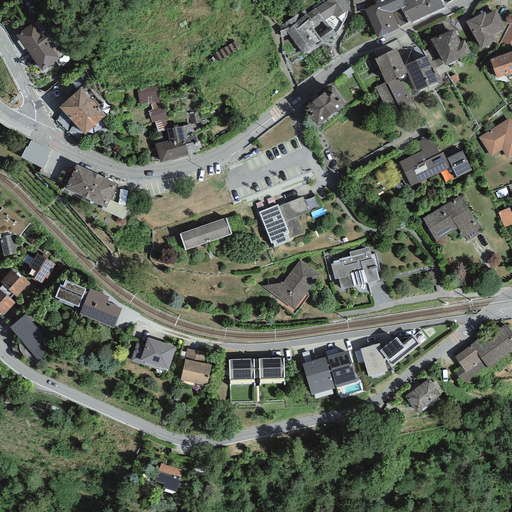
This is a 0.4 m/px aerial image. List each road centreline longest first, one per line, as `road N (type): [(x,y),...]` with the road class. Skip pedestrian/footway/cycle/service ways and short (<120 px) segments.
road 1 (residential): [(0,348),(41,380),(201,442),(359,409),(481,316)]
road 2 (secondary): [(296,97),(219,154),(155,171),(110,166),(31,130)]
road 3 (secondary): [(465,0),(338,64)]
